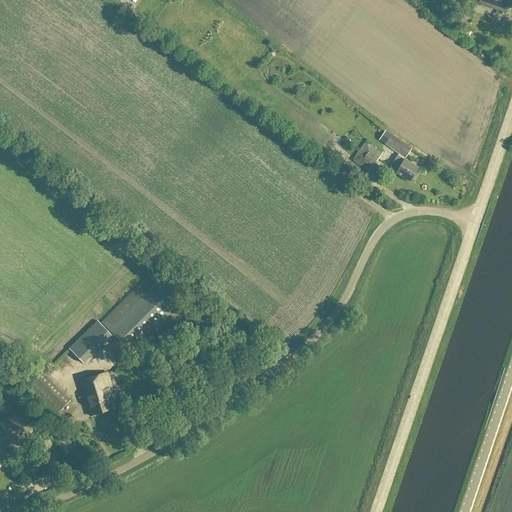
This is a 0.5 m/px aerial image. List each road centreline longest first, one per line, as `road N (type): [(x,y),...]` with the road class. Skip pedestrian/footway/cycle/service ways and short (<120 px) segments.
road 1 (unclassified): [(31,511),(154,452),(292,356),(333,316),(390,219),(415,210),(474,222)]
road 2 (unclassified): [(376,511),(474,222)]
road 3 (tertiary): [(464,511),(511,371)]
